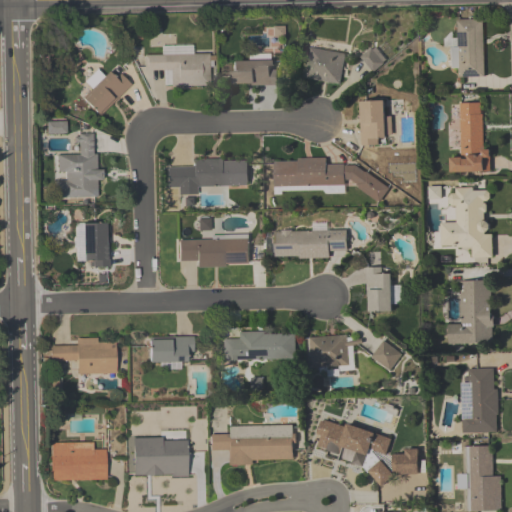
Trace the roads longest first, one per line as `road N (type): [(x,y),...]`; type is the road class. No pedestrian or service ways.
road 1 (residential): [(19,305),(330,302)]
road 2 (residential): [(300,499),(258,494),(203,511),(23,509)]
road 3 (tertiary): [(15,69),(19,305)]
road 4 (tertiary): [(14,5),(244,0)]
road 5 (residential): [(149,134),(168,125),(318,122)]
road 6 (residential): [(149,134),(141,153),(145,303)]
